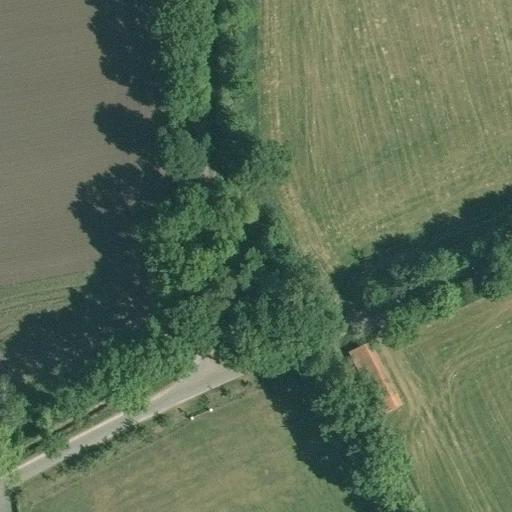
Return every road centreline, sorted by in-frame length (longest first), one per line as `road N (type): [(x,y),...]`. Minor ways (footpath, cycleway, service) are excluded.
road 1 (unclassified): [(219,362),(192,0)]
road 2 (unclassified): [(511,237),(219,362)]
road 3 (unclassified): [(219,362),(0,485)]
